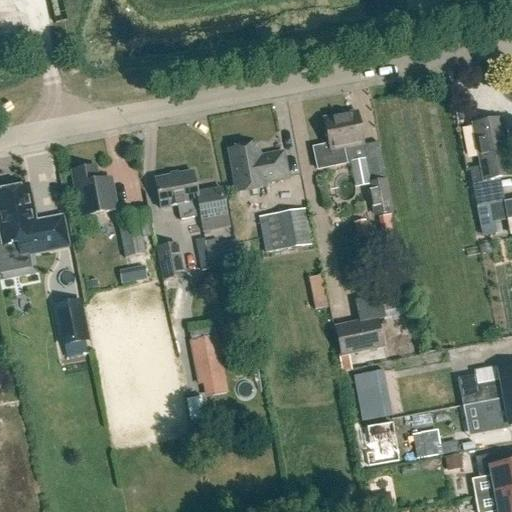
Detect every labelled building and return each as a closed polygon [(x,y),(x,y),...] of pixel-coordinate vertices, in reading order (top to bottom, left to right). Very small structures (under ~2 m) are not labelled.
[(323,120),(328,146),(314,148),(318,170),(367,161),(357,113),(323,120)] [(477,209),(503,204),(499,180),(511,177),(501,121),(473,126),(482,168),(470,170),(477,209)] [(260,161),(257,147),(229,152),(237,194),(265,189),(264,184),(287,180),(283,155),(265,158),(266,160),(260,161)] [(98,183),(95,169),(72,173),(81,219),(116,212),(110,181),(98,183)] [(193,203),(197,203),(203,234),(229,229),(221,190),(197,195),(192,173),(154,181),(160,210),(176,207),(179,222),(196,218),(193,203)] [(374,219),(393,215),(386,181),(367,185),(374,219)] [(33,221),(27,187),(0,192),(0,228),(1,228),(5,247),(18,244),(20,255),(28,254),(68,246),(64,221),(38,226),(36,220),(33,221)] [(309,247),(303,211),(288,213),(272,216),(257,218),(263,254),(309,247)] [(125,259),(145,256),(137,212),(117,215),(125,259)] [(354,250),(361,255),(369,254),(374,248),(373,239),(367,235),(365,223),(354,224),(356,236),(353,242),(354,250)] [(235,241),(206,246),(211,270),(239,264),(235,241)] [(5,247),(0,247),(0,275),(31,269),(28,254),(20,255),(18,244),(5,247)] [(166,281),(183,278),(177,244),(159,248),(166,281)] [(143,269),(130,271),(133,284),(145,281),(143,269)] [(95,282),(83,284),(85,292),(96,290),(95,282)] [(323,294),(309,297),(312,312),(325,310),(323,294)] [(355,298),(356,319),(382,317),(381,296),(355,298)] [(59,348),(89,342),(81,300),(51,306),(59,348)] [(339,357),(383,347),(377,321),(334,329),(339,357)] [(214,339),(188,344),(196,387),(222,383),(214,339)] [(475,378),(458,381),(463,408),(477,405),(504,400),(511,398),(511,370),(499,373),(501,383),(477,387),(475,378)] [(355,392),(361,423),(390,417),(384,386),(355,392)] [(186,399),(190,416),(202,413),(197,396),(186,399)] [(511,398),(504,400),(477,405),(483,436),(511,431),(511,427),(511,398)] [(400,463),(393,424),(365,429),(370,454),(365,454),(368,469),(400,463)] [(495,496),(511,492),(511,464),(507,466),(505,454),(475,459),(480,481),(491,479),(495,496)] [(511,511),(511,492),(495,496),(497,511),(511,511)]
